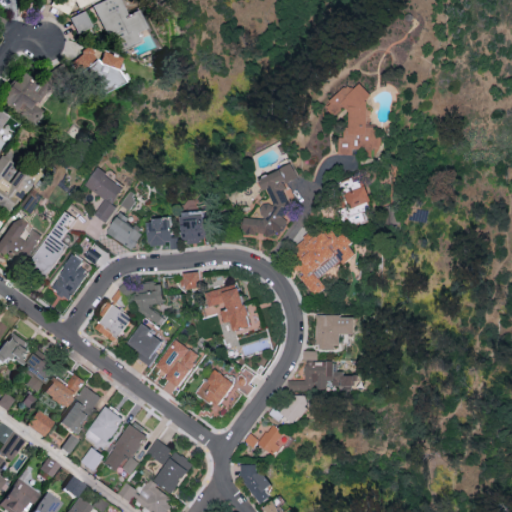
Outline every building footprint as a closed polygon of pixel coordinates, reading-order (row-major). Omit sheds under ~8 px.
[(97,0),(79,9),(75,4),(74,4),(68,16),(53,9),(59,0),(97,0)] [(94,11),(107,35),(109,34),(118,49),(138,40),(136,35),(146,29),(136,12),(127,17),(118,0),(111,0),(97,7),(94,11)] [(70,20),(84,13),(91,28),(78,35),(70,20)] [(80,53),(89,47),(93,53),(90,55),(97,64),(102,52),(120,59),(115,72),(125,75),(128,80),(101,95),(98,92),(91,95),(83,99),(72,77),(77,73),(71,62),(82,57),(80,53)] [(22,76),(39,89),(35,94),(40,98),(28,112),(22,107),(17,113),(2,101),(7,95),(2,91),(11,80),(16,83),(22,76)] [(345,86),(347,88),(349,85),(351,87),(352,86),(354,88),(360,82),(372,95),(366,101),(367,101),(366,126),(376,126),(376,131),(382,131),(381,146),(379,146),(379,148),(373,148),(373,149),(351,148),(351,154),(338,154),(338,137),(343,137),(344,126),(348,126),(349,111),(343,106),(335,115),(328,114),(326,104),(345,86)] [(0,114),(8,119),(0,130),(0,141),(3,143),(0,147),(0,114)] [(0,155),(13,165),(2,181),(9,185),(21,166),(37,176),(19,204),(16,202),(7,217),(0,212),(0,155)] [(241,233),(244,217),(262,220),(264,217),(261,215),(261,210),(264,205),(270,204),(273,207),(274,205),(268,191),(263,193),(256,178),(291,161),(299,178),(288,184),(287,181),(285,182),(288,189),(285,190),(293,206),(284,218),(288,221),(280,232),(270,231),(268,238),(241,233)] [(86,185),(98,167),(107,174),(106,175),(123,187),(111,204),(115,207),(105,221),(95,214),(105,199),(86,185)] [(340,182),(353,177),(354,181),(357,180),(360,188),(365,186),(370,200),(368,202),(370,207),(361,211),(365,220),(362,221),(362,220),(357,222),(356,220),(351,222),(349,217),(343,219),(333,194),(336,192),(333,183),(340,180),(340,182)] [(28,195),(37,202),(28,214),(19,207),(28,195)] [(66,210),(77,218),(61,241),(69,246),(46,279),(27,266),(66,210)] [(146,222),(147,244),(149,244),(150,246),(165,245),(165,241),(170,241),(170,249),(182,249),(182,239),(180,237),(174,238),(173,215),(161,215),(161,217),(152,217),(152,222),(146,222)] [(183,217),(203,215),(205,238),(185,240),(183,217)] [(107,232),(118,216),(135,227),(137,225),(142,228),(139,231),(142,233),(131,248),(107,232)] [(20,219),(27,224),(18,237),(25,242),(33,229),(42,235),(20,268),(0,254),(0,242),(12,224),(15,226),(20,219)] [(304,240),(302,237),(313,229),(317,234),(330,224),(339,234),(343,231),(353,243),(349,246),(354,253),(344,262),(342,260),(319,278),(327,287),(317,296),(300,275),(302,273),(292,260),(297,257),(291,250),(304,240)] [(84,257),(90,249),(101,256),(95,265),(84,257)] [(52,289),(68,265),(67,264),(73,253),(84,261),(81,266),(87,269),(84,273),(88,276),(71,301),(52,289)] [(182,274),(199,273),(200,287),(185,288),(185,285),(180,286),(180,278),(182,278),(182,274)] [(135,283),(156,280),(156,284),(163,283),(165,302),(151,304),(152,308),(165,317),(159,325),(141,312),(139,300),(136,301),(136,295),(137,294),(135,283)] [(119,288),(129,281),(136,291),(129,298),(119,289),(119,288)] [(207,293),(234,285),(236,287),(241,291),(244,303),(246,305),(247,307),(247,309),(249,312),(249,315),(248,320),(250,326),(232,331),(230,323),(223,325),(219,312),(225,311),(223,304),(211,307),(207,293)] [(119,289),(112,300),(116,303),(115,304),(110,302),(101,315),(104,317),(95,329),(114,342),(133,318),(126,313),(127,310),(125,309),(132,300),(129,298),(119,289)] [(317,315),(316,344),(319,344),(319,348),(333,349),(333,344),(338,344),(338,333),(355,333),(355,319),(341,319),(341,315),(317,315)] [(144,322),(154,330),(150,335),(153,337),(154,335),(163,341),(155,352),(158,355),(151,366),(138,357),(142,352),(129,343),(144,322)] [(176,336),(203,354),(180,387),(167,378),(168,376),(155,367),(176,336)] [(11,337),(29,350),(24,357),(27,358),(21,367),(12,362),(11,363),(5,359),(2,364),(0,362),(0,348),(5,341),(7,342),(11,337)] [(304,352),(304,361),(316,361),(316,352),(304,352)] [(22,372),(35,353),(56,367),(38,394),(25,385),(30,378),(22,372)] [(289,383),(289,391),(315,390),(315,384),(318,384),(319,390),(326,390),(326,383),(333,383),(333,385),(355,384),(355,381),(360,381),(360,375),(328,375),(328,365),(307,365),(307,382),(289,383)] [(249,393),(252,385),(249,384),(254,372),(242,367),(234,386),(249,393)] [(196,393),(211,404),(213,402),(219,407),(236,383),(236,379),(234,377),(232,376),(230,377),(229,377),(226,375),(225,376),(216,369),(209,379),(207,379),(196,393)] [(56,377),(57,378),(59,376),(68,383),(74,374),(83,381),(64,407),(45,393),(56,377)] [(86,384),(103,397),(95,408),(97,410),(88,422),(86,420),(74,437),(57,424),(86,384)] [(5,394),(0,400),(0,406),(6,411),(14,401),(5,394)] [(22,404),(28,396),(36,401),(30,410),(22,404)] [(271,414),(281,422),(285,416),(295,424),(301,416),(302,417),(310,408),(307,407),(309,403),(307,396),(293,396),(281,411),(275,409),(271,414)] [(108,406),(124,418),(107,441),(91,430),(108,406)] [(38,412),(54,424),(44,438),(28,426),(38,412)] [(0,441),(2,443),(10,429),(0,423),(0,441)] [(132,423),(150,435),(134,458),(140,462),(132,475),(122,468),(130,457),(127,455),(116,470),(106,463),(114,451),(113,450),(132,423)] [(246,443),(255,449),(258,444),(271,454),(272,452),(276,454),(282,446),(279,444),(287,433),(275,425),(269,433),(267,432),(261,441),(252,434),(246,443)] [(0,446),(0,453),(9,461),(25,441),(12,431),(0,446)] [(61,449),(70,436),(78,442),(68,455),(61,449)] [(158,441),(194,466),(174,494),(156,481),(166,466),(149,454),(158,441)] [(94,448),(105,456),(95,470),(84,462),(94,448)] [(50,478),(59,465),(46,457),(38,470),(50,478)] [(240,466),(241,477),(261,504),(270,497),(269,495),(274,488),(264,473),(259,473),(259,465),(240,466)] [(72,497),(81,484),(68,476),(59,488),(72,497)] [(0,507),(6,511),(16,511),(26,500),(31,504),(39,494),(16,477),(0,497),(0,507)] [(127,483),(137,491),(137,492),(139,494),(150,479),(156,484),(154,488),(170,498),(166,504),(169,506),(165,511),(162,510),(160,511),(154,511),(135,499),(133,502),(120,493),(127,483)] [(51,511),(58,501),(40,491),(28,511),(51,511)] [(90,511),(93,507),(76,496),(65,511),(90,511)] [(267,511),(264,507),(274,500),(281,509),(280,510),(281,511),(267,511)]
